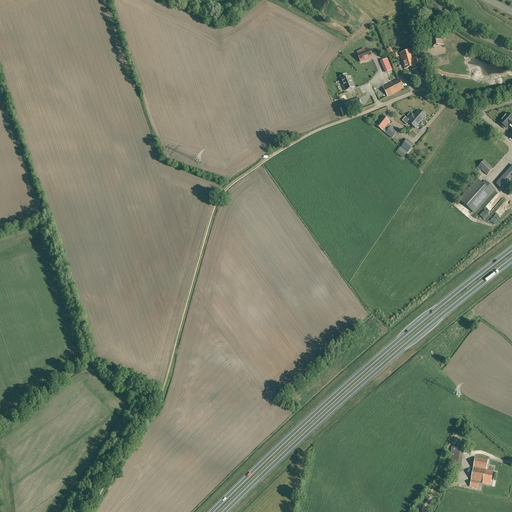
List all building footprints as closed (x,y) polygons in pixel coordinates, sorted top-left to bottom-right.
[(432,47),(437,45),(441,44),(438,33),(429,36),(432,47)] [(361,63),(373,58),(369,49),(365,51),(364,49),(360,51),(361,53),(357,54),(361,63)] [(402,62),(413,58),(413,56),(412,51),(400,54),(402,62)] [(416,66),(413,58),(402,62),(404,69),(416,66)] [(387,59),(380,62),(385,74),(392,71),(387,59)] [(340,77),(346,91),(354,88),(350,77),(348,78),(346,75),(340,77)] [(404,88),(399,79),(383,87),(388,97),(404,88)] [(362,106),(360,101),(359,98),(353,100),(345,104),(348,111),(362,106)] [(421,110),(420,111),(419,110),(414,116),(411,114),(410,114),(409,114),(407,115),(407,116),(408,117),(407,118),(410,121),(407,125),(409,123),(415,128),(425,116),(423,114),(424,113),(424,112),(422,110),(421,110)] [(511,117),(508,113),(499,122),(502,125),(501,126),(504,129),(505,128),(506,129),(508,126),(511,129),(511,131),(509,135),(511,137),(511,117)] [(390,122),(382,116),(375,125),(383,131),(390,122)] [(387,134),(394,138),(399,130),(392,126),(387,134)] [(402,146),(409,152),(416,145),(409,139),(402,146)] [(506,156),(493,144),(484,154),(497,166),(506,156)] [(487,175),(493,169),(484,160),(478,167),(487,175)] [(504,191),(511,181),(511,165),(496,184),(504,191)] [(475,214),(496,190),(485,180),(482,183),(477,178),(458,199),(475,214)] [(503,225),(506,227),(511,220),(511,218),(510,217),(503,225)] [(463,464),(466,449),(454,446),(450,462),(463,464)] [(491,485),(493,471),(486,470),(487,460),(475,458),(470,487),(478,488),(479,482),(483,482),(483,483),(491,485)] [(427,495),(417,508),(417,509),(422,511),(432,498),(427,495)]
